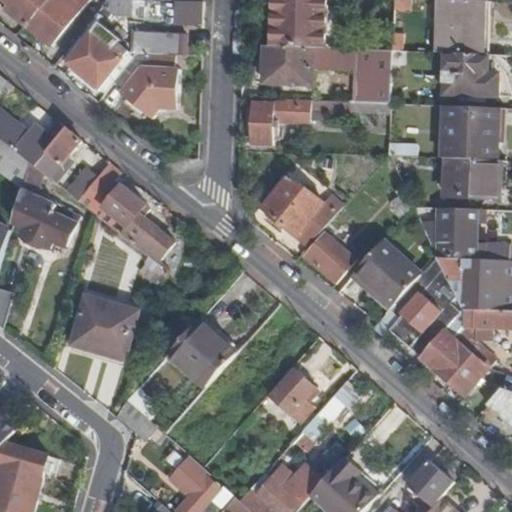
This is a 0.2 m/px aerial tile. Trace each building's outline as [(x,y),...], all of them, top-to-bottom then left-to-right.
[(1,0),(12,9),(8,14),(30,31),(34,26),(59,46),(95,0),(94,0),(1,0)] [(134,21),(135,3),(112,2),(101,16),(106,19),(110,14),(117,20),(134,21)] [(487,57),(488,5),(436,3),(434,56),(449,56),(487,57)] [(205,31),(206,6),(179,5),(178,30),(205,31)] [(295,47),(297,17),(262,16),(261,38),(277,39),(277,46),(295,47)] [(97,21),(88,33),(95,38),(104,27),(97,21)] [(114,34),(104,27),(95,38),(72,68),(103,92),(132,56),(123,48),(129,39),(118,30),(114,34)] [(180,60),(182,60),(183,38),(136,36),(136,57),(180,60)] [(392,107),(394,55),(268,50),(267,87),(314,89),(315,72),(361,74),(359,106),(392,107)] [(491,76),(492,58),(487,57),(449,56),(447,98),(501,100),(502,77),(491,76)] [(137,59),(115,85),(126,93),(124,97),(156,123),(164,113),(181,114),(183,71),(180,71),(180,60),(137,59)] [(9,84),(0,77),(0,139),(34,166),(39,170),(58,147),(37,131),(30,139),(0,113),(0,95),(3,92),(9,84)] [(16,90),(9,84),(3,92),(10,97),(16,90)] [(352,105),(289,103),(288,108),(254,106),(253,148),(275,149),(275,124),(351,127),(352,105)] [(503,164),(504,111),(449,109),(447,162),(450,162),(503,164)] [(70,132),(58,147),(39,170),(47,176),(54,182),(64,168),(64,169),(84,144),(70,132)] [(34,166),(0,139),(0,171),(26,192),(34,166)] [(503,203),(504,164),(503,164),(450,162),(449,200),(503,203)] [(39,170),(34,166),(26,192),(16,227),(27,233),(24,241),(50,253),(55,245),(68,251),(82,223),(63,213),(64,210),(52,204),(51,206),(37,199),(47,176),(39,170)] [(117,185),(124,176),(113,167),(83,205),(161,267),(177,246),(146,220),(152,213),(147,209),(148,208),(125,189),(124,190),(117,185)] [(301,239),(311,249),(340,218),(326,207),(292,180),(266,212),(300,240),(301,239)] [(415,211),(404,187),(387,200),(403,226),(415,211)] [(340,218),(344,212),(332,201),(326,207),(340,218)] [(440,231),(425,231),(439,261),(440,262),(465,262),(511,263),(511,246),(478,246),(478,227),(489,226),(489,214),(441,213),(440,231)] [(0,280),(14,234),(0,227),(0,280)] [(337,288),(358,265),(327,237),(305,260),(337,288)] [(386,245),(360,274),(382,295),(379,298),(393,311),(423,278),(386,245)] [(393,311),(374,332),(385,341),(392,334),(422,360),(423,359),(446,333),(465,313),(440,262),(439,261),(423,278),(393,311)] [(511,263),(465,262),(463,307),(471,307),(470,313),(511,314),(511,263)] [(0,324),(4,328),(13,297),(0,292),(0,324)] [(140,316),(87,301),(74,349),(127,364),(140,316)] [(511,333),(511,314),(470,313),(468,313),(468,331),(469,331),(478,331),(478,339),(482,345),(496,345),(496,333),(511,333)] [(214,387),(245,352),(206,319),(176,353),(214,387)] [(457,343),(491,373),(498,365),(479,349),(482,345),(478,339),(478,331),(469,331),(464,335),(457,343)] [(446,333),(423,359),(468,400),(491,373),(457,343),(446,333)] [(74,349),(72,354),(126,370),(127,364),(74,349)] [(320,391),(299,373),(276,400),(304,425),(318,410),(310,402),(320,391)] [(131,404),(149,420),(161,406),(143,390),(131,404)] [(491,410),(511,428),(511,395),(506,393),(491,410)] [(147,445),(161,431),(149,420),(131,404),(117,421),(133,434),(147,445)] [(330,405),(312,426),(324,437),(342,416),(330,405)] [(392,407),(380,427),(393,434),(405,414),(392,407)] [(0,455),(18,434),(6,423),(0,429),(0,428),(0,455)] [(0,471),(0,508),(13,511),(36,511),(45,481),(52,461),(10,447),(2,472),(0,471)] [(361,477),(346,463),(345,463),(327,484),(315,497),(332,511),(370,511),(380,501),(358,481),(361,477)] [(438,511),(441,509),(439,507),(458,485),(434,463),(414,485),(421,492),(414,499),(427,511),(426,511),(438,511)] [(315,497),(327,484),(310,469),(289,493),(275,481),(261,496),(278,511),(295,511),(302,505),(305,508),(315,497)] [(228,511),(230,511),(239,500),(228,489),(225,492),(212,480),(202,491),(197,488),(188,496),(193,500),(183,511),(228,511)] [(252,511),(244,504),(239,500),(230,511),(231,511),(252,511)] [(441,509),(438,511),(458,511),(447,502),(441,509)]
